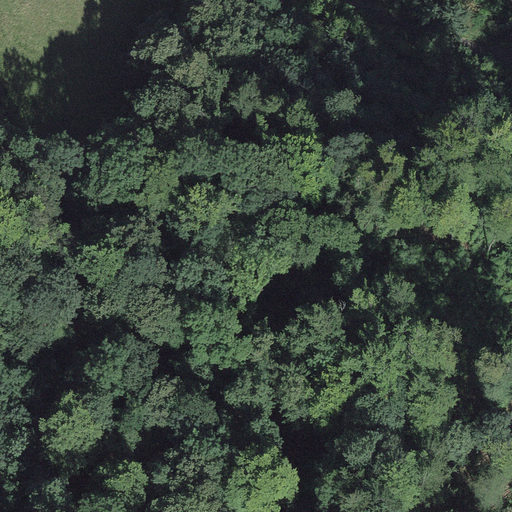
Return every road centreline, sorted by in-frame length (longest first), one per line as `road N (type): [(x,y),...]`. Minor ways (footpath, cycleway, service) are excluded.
road 1 (trunk): [(96,511),(325,0)]
road 2 (motorway): [(210,511),(438,0)]
road 3 (track): [(356,0),(452,42),(511,55)]
